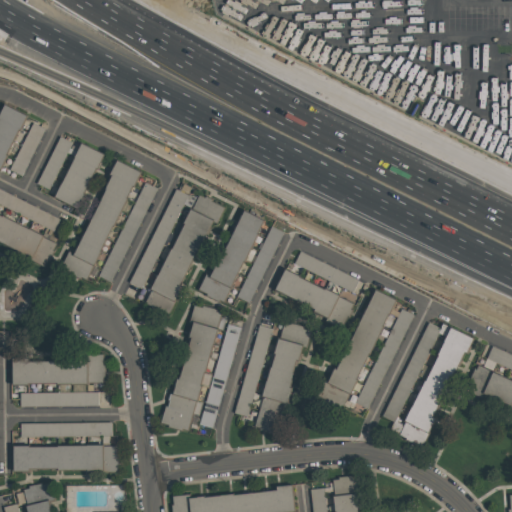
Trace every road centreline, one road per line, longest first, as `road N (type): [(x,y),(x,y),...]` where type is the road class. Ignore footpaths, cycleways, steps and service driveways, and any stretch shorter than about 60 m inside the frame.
road 1 (motorway): [(511,204),(96,0)]
road 2 (residential): [(148,476),(366,455),(424,475),(469,511)]
road 3 (motorway): [(267,172),(511,295)]
road 4 (residential): [(293,243),(511,346)]
road 5 (residential): [(293,243),(253,314),(222,430),(226,465)]
road 6 (residential): [(92,315),(132,356),(152,511)]
road 7 (residential): [(0,94),(169,182)]
road 8 (motorway): [(112,95),(267,172)]
road 9 (residential): [(430,308),(366,455)]
road 10 (residential): [(169,182),(105,320)]
road 11 (residential): [(3,336),(5,476)]
road 12 (residential): [(5,418),(141,412)]
road 13 (motorway): [(0,22),(112,95)]
